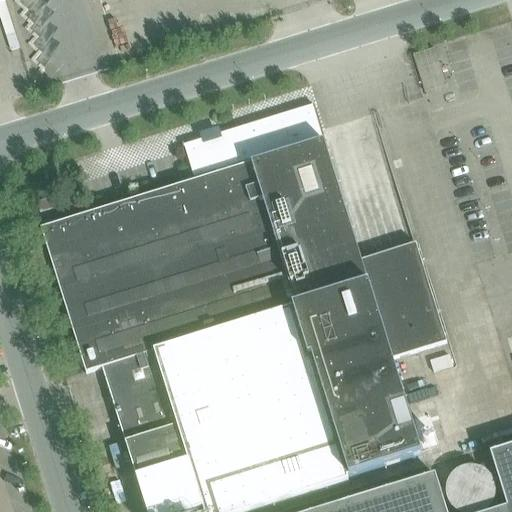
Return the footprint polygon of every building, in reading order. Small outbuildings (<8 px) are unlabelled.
[(448,79),(443,45),(420,48),(424,82),(448,79)] [(30,85),(23,87),(25,94),(32,92),(30,85)] [(185,146),(196,182),(42,230),(87,374),(103,369),(147,511),(252,511),(349,482),(348,479),(422,456),(392,360),(447,343),(417,244),(361,261),(327,152),(329,151),(315,106),(313,106),(314,109),(221,138),(220,135),(203,140),(204,144),(187,149),(186,146),(185,146)] [(43,250),(30,254),(35,269),(48,265),(43,250)] [(439,359),(442,382),(461,379),(458,357),(439,359)] [(511,511),(511,448),(491,455),(508,509),(498,511),(446,511),(436,476),(339,507),(324,511),(511,511)] [(491,495),(491,493),(500,490),(491,455),(447,466),(457,504),(491,495)]
